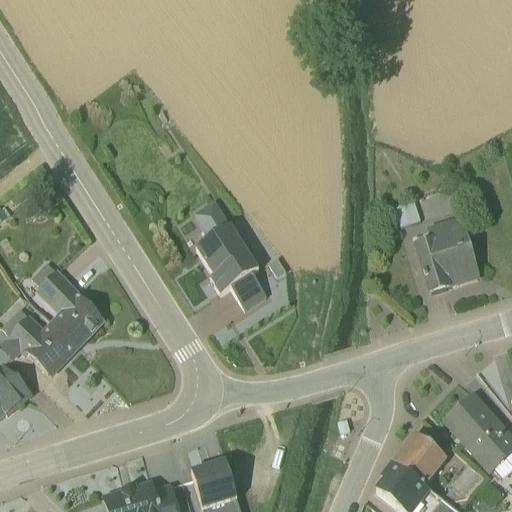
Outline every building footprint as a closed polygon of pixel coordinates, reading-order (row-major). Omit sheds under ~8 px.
[(393,211),(399,232),(419,226),(413,205),(393,211)] [(229,294),(243,316),(265,302),(251,280),(257,276),(221,220),(212,207),(193,221),(201,233),(209,245),(194,254),(211,281),(208,283),(219,300),(229,294)] [(461,222),(426,232),(429,245),(412,250),(429,298),(477,283),(461,222)] [(55,277),(53,280),(35,297),(57,319),(50,327),(77,352),(102,327),(78,304),(79,303),(55,277)] [(50,381),(77,352),(50,327),(43,334),(29,320),(27,321),(19,313),(0,332),(0,355),(12,366),(19,359),(24,362),(26,359),(50,381)] [(10,365),(0,355),(0,424),(5,420),(7,421),(31,400),(3,371),(10,365)] [(501,483),(511,473),(511,441),(473,398),(440,427),(488,480),(494,475),(501,483)] [(345,423),(336,426),(339,438),(348,436),(345,423)] [(414,440),(392,467),(423,491),(446,464),(414,440)] [(190,477),(200,511),(236,511),(224,467),(190,477)] [(450,511),(442,504),(423,491),(392,467),(379,483),(382,486),(375,496),(395,511),(450,511)] [(483,483),(467,469),(451,487),(454,489),(442,504),(450,511),(459,511),(467,503),(466,501),(483,483)] [(103,503),(105,511),(174,511),(169,492),(152,497),(150,489),(103,503)]
